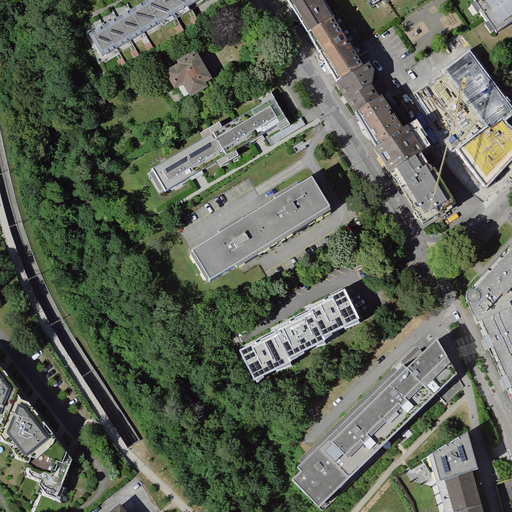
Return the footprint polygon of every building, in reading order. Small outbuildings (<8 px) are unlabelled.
[(209,1),(208,0),(151,0),(86,39),(101,64),(209,1)] [(335,19),(322,0),(284,0),(308,36),(332,21),(335,19)] [(500,35),(511,26),(511,0),(477,0),(476,1),(500,35)] [(332,21),(308,36),(339,85),(363,70),(332,21)] [(213,79),(196,51),(174,63),(176,66),(165,73),(175,90),(184,86),(191,98),(209,88),(206,84),(213,79)] [(511,118),(511,110),(471,56),(448,73),(493,133),(511,118)] [(339,85),(336,87),(346,104),(372,88),(373,87),(375,74),(370,66),(363,70),(339,85)] [(372,88),(346,104),(355,118),(381,102),(372,88)] [(292,127),(272,93),(263,98),(267,104),(224,129),(220,123),(200,134),(204,141),(153,170),(166,193),(218,163),(221,168),(240,158),(236,151),(279,127),(282,132),(292,127)] [(381,102),(355,118),(377,153),(405,135),(404,133),(383,100),(381,102)] [(511,172),(511,118),(493,133),(472,149),(497,184),(511,172)] [(405,135),(377,153),(393,177),(426,157),(433,152),(427,142),(430,141),(419,124),(404,133),(405,135)] [(426,157),(393,177),(426,231),(459,210),(426,157)] [(333,210),(314,179),(192,254),(211,286),(333,210)] [(475,325),(511,417),(511,309),(510,305),(511,303),(511,252),(462,306),(471,327),(475,325)] [(364,323),(350,294),(312,313),(313,316),(326,341),(364,323)] [(326,341),(313,316),(278,332),(280,336),(291,362),(327,345),(326,341)] [(326,511),(460,376),(433,329),(284,479),(317,511),(326,511)] [(294,367),(280,336),(243,353),(256,383),(294,367)] [(0,428),(1,429),(13,399),(16,392),(0,370),(0,428)] [(27,405),(13,399),(1,429),(0,432),(0,438),(18,462),(29,466),(45,428),(27,405)] [(45,428),(29,466),(27,472),(46,497),(57,501),(72,463),(45,428)] [(485,511),(475,475),(484,473),(472,428),(429,457),(439,487),(442,487),(449,511),(485,511)]
